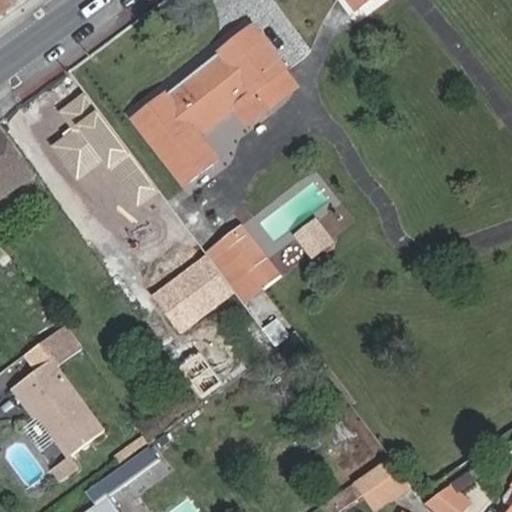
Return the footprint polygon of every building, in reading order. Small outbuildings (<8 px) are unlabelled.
[(0,0),(0,15),(16,4),(13,0),(0,0)] [(218,52),(216,60),(136,119),(191,191),(227,166),(205,136),(235,113),(247,130),(284,102),(272,83),(290,69),(256,26),(218,52)] [(284,102),(303,86),(290,69),(272,83),(284,102)] [(105,174),(56,106),(24,128),(52,166),(62,160),(84,189),(105,174)] [(0,201),(31,180),(0,132),(0,201)] [(297,231),(315,256),(338,239),(320,214),(297,231)] [(124,269),(91,222),(79,230),(113,277),(124,269)] [(253,274),(273,260),(247,225),(227,239),(253,274)] [(237,286),(253,274),(227,239),(212,250),(237,286)] [(226,293),(237,286),(212,250),(200,258),(226,293)] [(243,373),(209,327),(190,339),(226,386),(243,373)] [(226,386),(190,339),(167,353),(203,403),(226,386)] [(75,452),(111,428),(60,357),(20,387),(31,404),(37,399),(44,409),(75,452)] [(31,404),(37,413),(44,409),(37,399),(31,404)] [(181,489),(152,447),(84,495),(91,506),(149,466),(171,496),(181,489)] [(413,488),(392,460),(346,493),(357,508),(368,501),(381,511),(413,488)] [(333,502),(341,511),(351,511),(357,508),(346,493),(333,502)] [(462,499),(452,496),(434,508),(438,511),(473,511),(476,510),(462,499)]
